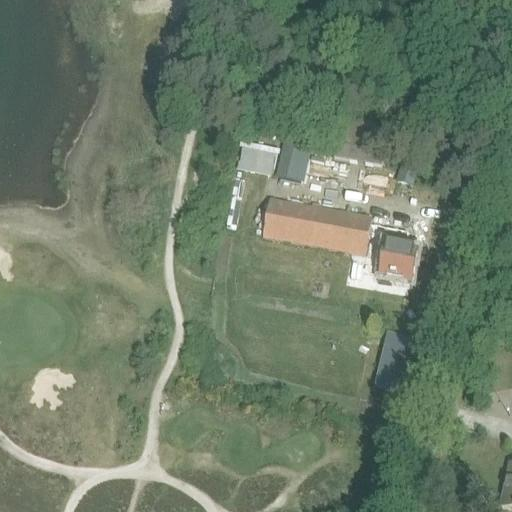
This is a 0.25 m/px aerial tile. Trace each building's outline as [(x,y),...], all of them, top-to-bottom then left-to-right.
[(339,127),(333,162),(385,171),(391,136),(339,127)] [(280,179),(302,184),(311,140),(288,135),(280,179)] [(275,178),(279,148),(243,144),(239,173),(275,178)] [(404,163),(398,183),(412,187),(418,167),(404,163)] [(264,239),(366,258),(373,222),(271,203),(264,239)] [(381,278),(393,280),(413,283),(418,253),(401,250),(404,233),(390,231),(387,248),(386,248),(381,278)] [(400,339),(390,387),(412,392),(420,357),(422,358),(425,345),(400,339)] [(502,509),(511,511),(511,466),(502,509)]
